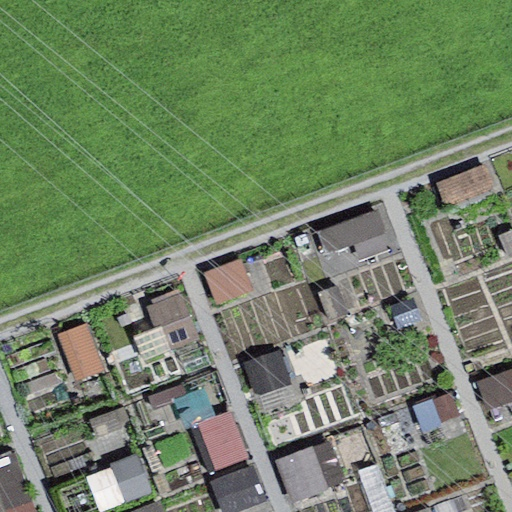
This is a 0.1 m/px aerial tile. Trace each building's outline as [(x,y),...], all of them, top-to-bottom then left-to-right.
[(322,235),(330,271),(391,256),(382,221),(322,235)] [(490,411),(511,404),(511,380),(484,388),(490,411)] [(234,411),(197,425),(230,511),(242,511),(268,502),(234,411)] [(333,444),(280,461),(294,505),(347,488),(333,444)] [(0,511),(26,511),(39,506),(17,463),(0,471),(0,511)] [(64,486),(70,511),(107,511),(155,499),(146,464),(64,486)]
